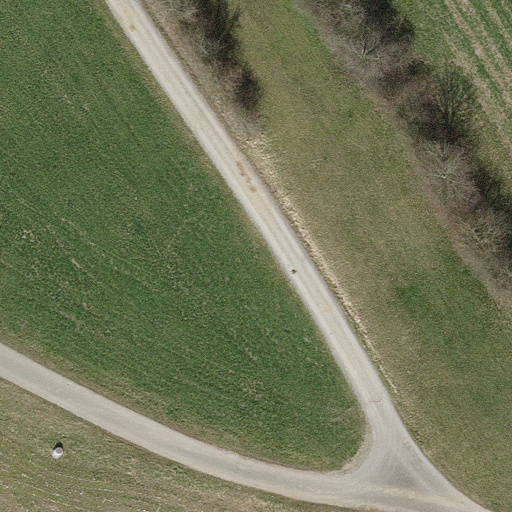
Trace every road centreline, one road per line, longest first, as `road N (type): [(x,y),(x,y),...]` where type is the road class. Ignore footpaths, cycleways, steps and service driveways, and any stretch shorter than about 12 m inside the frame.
road 1 (track): [(121,0),(327,316),(376,408),(398,497),(450,511)]
road 2 (track): [(0,360),(218,463),(303,487),(398,497)]
